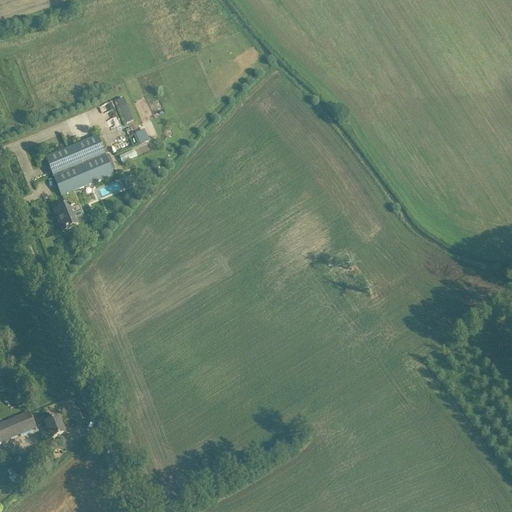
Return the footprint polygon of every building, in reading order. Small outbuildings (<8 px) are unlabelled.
[(114,101),(102,105),(111,129),(132,121),(127,107),(117,110),(114,101)] [(140,145),(149,141),(144,129),(135,134),(140,145)] [(55,156),(46,159),(62,198),(63,197),(66,207),(56,211),(61,222),(59,224),(63,233),(66,231),(78,226),(72,210),(77,208),(71,194),(114,177),(98,138),(55,156)] [(0,442),(26,432),(35,429),(29,414),(0,425),(0,442)] [(44,443),(52,439),(65,434),(59,418),(46,424),(49,432),(41,435),(44,443)] [(26,455),(31,448),(22,441),(17,448),(26,455)] [(16,484),(19,488),(27,482),(24,478),(16,484)]
